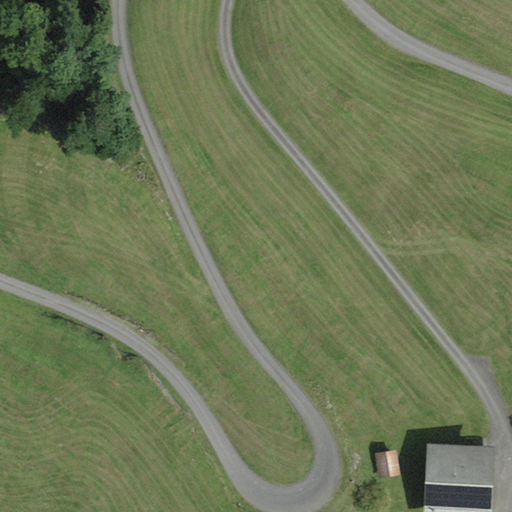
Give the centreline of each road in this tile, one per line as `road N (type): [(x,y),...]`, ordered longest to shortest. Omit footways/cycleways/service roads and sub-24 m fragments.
road 1 (unclassified): [(0,281),(103,323),(146,350),(186,390),(259,494),(297,498),(323,478),(320,431),(236,319),(187,224),(130,87),(117,0)]
road 2 (track): [(227,0),(226,52),(245,91),(469,371),(499,421),(511,468),(507,511)]
road 3 (unclassified): [(352,0),(405,42),(511,87)]
